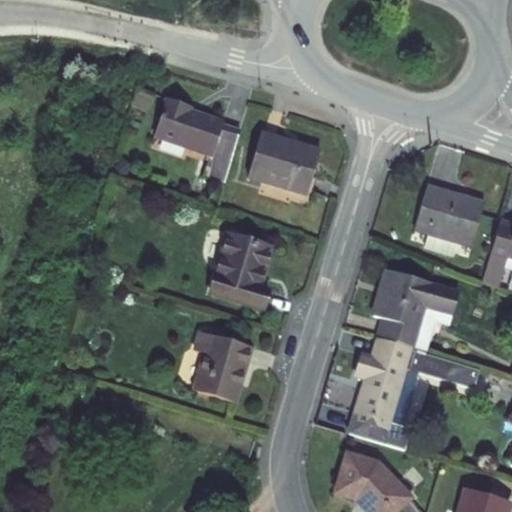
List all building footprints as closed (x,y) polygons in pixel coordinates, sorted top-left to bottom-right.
[(236,155),(246,122),(201,109),(193,106),(194,101),(172,94),(161,133),(236,155)] [(289,136),(265,128),(252,172),(312,191),(326,147),(289,136)] [(443,187),(427,183),(414,230),(428,234),(469,246),(483,200),(469,195),(468,200),(457,197),(441,192),(443,187)] [(511,230),(496,226),(480,282),(497,289),(502,270),(511,272),(511,230)] [(232,232),(215,290),(269,305),(274,287),(265,285),(276,245),(232,232)] [(428,234),(425,243),(467,256),(469,246),(428,234)] [(378,342),(412,352),(425,307),(455,316),(460,300),(430,291),(431,288),(385,275),(373,319),(383,322),(378,342)] [(258,345),(207,330),(201,349),(210,352),(200,388),(242,400),(258,345)] [(412,352),(378,342),(372,362),(360,359),(355,379),(365,382),(355,416),(390,426),(406,372),(417,375),(422,354),(412,352)] [(406,372),(390,426),(403,430),(419,376),(417,375),(406,372)] [(101,380),(79,374),(74,389),(96,396),(101,380)] [(378,467),(349,459),(338,497),(366,505),(372,511),(370,511),(401,511),(412,501),(378,467)] [(506,511),(508,509),(462,496),(457,511),(506,511)]
